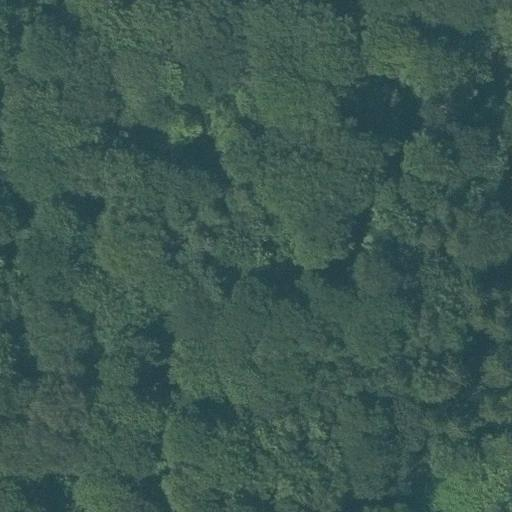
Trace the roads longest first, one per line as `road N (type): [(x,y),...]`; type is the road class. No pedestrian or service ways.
road 1 (track): [(374,511),(511,154)]
road 2 (track): [(45,511),(52,373),(0,163)]
